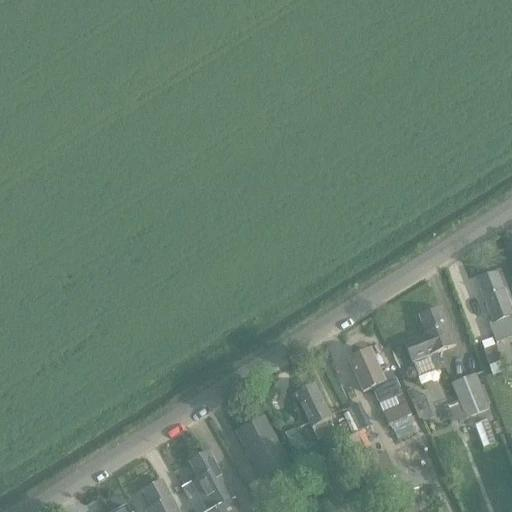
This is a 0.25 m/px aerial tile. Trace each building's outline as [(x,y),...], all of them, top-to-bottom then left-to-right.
[(476,282),(492,325),(489,326),(496,345),(511,338),(511,312),(498,274),(476,282)] [(411,364),(423,360),(456,347),(440,310),(419,318),(426,336),(403,344),(411,364)] [(495,346),(484,350),(489,366),(501,362),(495,346)] [(410,417),(405,404),(402,396),(391,373),(381,377),(370,354),(369,355),(367,351),(356,356),(357,360),(349,363),(363,394),(372,390),(379,406),(395,399),(398,407),(382,414),(387,426),(410,417)] [(410,369),(406,374),(408,379),(414,380),(418,376),(416,370),(410,369)] [(475,375),(450,385),(464,420),(489,410),(475,375)] [(325,424),(332,421),(316,388),(296,397),(318,442),(331,436),(325,424)] [(370,428),(360,405),(347,411),(357,434),(370,428)] [(264,420),(237,435),(263,483),(289,468),(264,420)] [(485,447),(498,443),(490,420),(477,424),(485,447)] [(353,462),(368,455),(356,434),(342,441),(353,462)] [(199,481),(183,489),(195,511),(236,511),(231,502),(234,501),(209,454),(190,464),(199,481)] [(374,460),(385,481),(396,475),(386,454),(374,460)] [(178,511),(163,482),(142,493),(151,510),(146,511),(178,511)]
